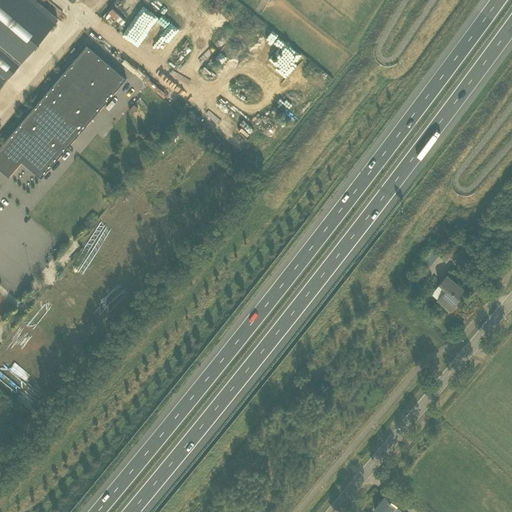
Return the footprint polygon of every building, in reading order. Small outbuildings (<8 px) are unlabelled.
[(0,0),(0,85),(6,79),(25,57),(57,18),(36,0),(0,0)] [(116,28),(124,20),(111,7),(103,15),(116,28)] [(278,51),(283,54),(289,45),(273,34),(257,59),(268,66),(278,51)] [(0,145),(0,168),(9,176),(22,161),(41,178),(126,78),(87,44),(0,145)] [(134,104),(129,110),(133,113),(138,107),(134,104)] [(433,247),(423,258),(430,263),(439,253),(433,247)] [(445,290),(437,300),(450,311),(461,297),(459,296),(465,289),(447,274),(438,285),(445,290)] [(397,506),(385,496),(374,508),(379,511),(403,511),(396,506),(397,506)]
